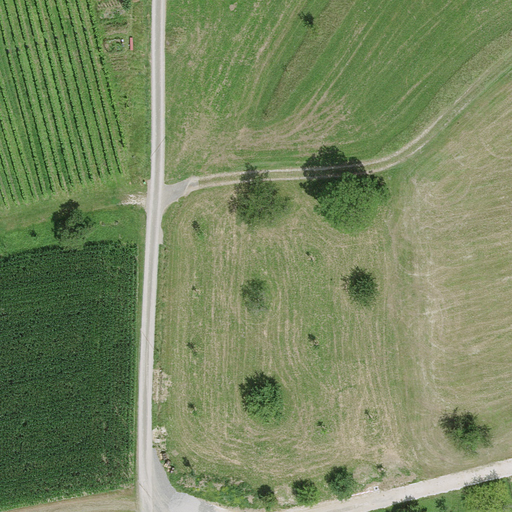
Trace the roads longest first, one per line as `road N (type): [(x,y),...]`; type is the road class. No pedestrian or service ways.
road 1 (residential): [(144,511),(152,0)]
road 2 (track): [(511,47),(387,170),(152,188)]
